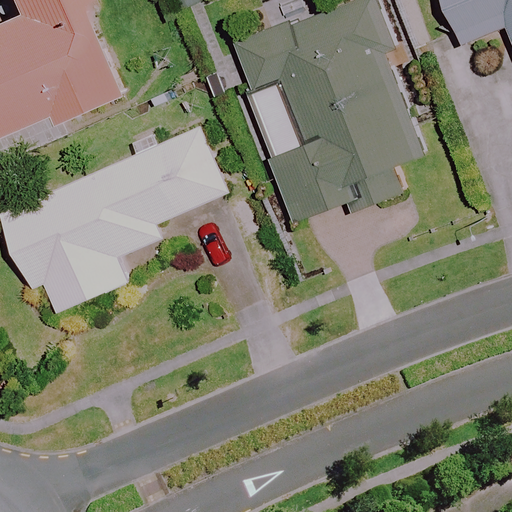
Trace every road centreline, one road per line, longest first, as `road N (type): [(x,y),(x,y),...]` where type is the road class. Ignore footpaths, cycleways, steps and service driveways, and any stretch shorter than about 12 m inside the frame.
road 1 (residential): [(2,496),(139,450),(511,297)]
road 2 (residential): [(511,369),(281,464),(193,511)]
